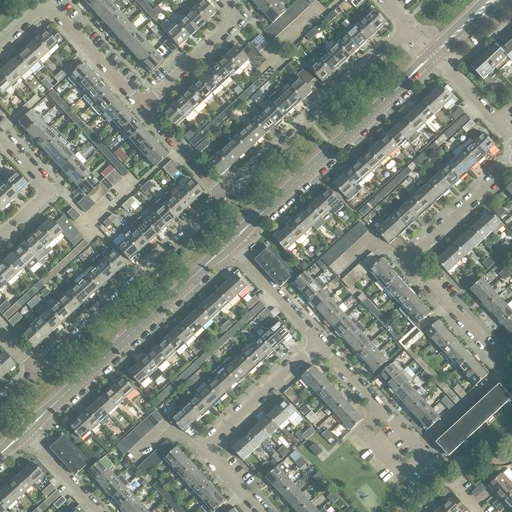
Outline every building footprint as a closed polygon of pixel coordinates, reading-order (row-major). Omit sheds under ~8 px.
[(82,0),(88,6),(89,5),(92,8),(100,0),(82,0)] [(106,0),(100,0),(92,8),(95,11),(94,12),(99,18),(113,6),(106,0)] [(214,13),(202,0),(193,9),(205,22),(214,13)] [(275,0),(262,0),(257,6),(265,15),(278,3),(275,0)] [(303,0),(298,0),(297,2),(305,11),(310,7),(303,0)] [(148,6),(144,2),(139,6),(144,11),(148,6)] [(297,2),(292,6),(300,15),(305,11),(297,2)] [(278,3),(265,15),(273,24),(274,23),(279,19),(283,15),(287,12),(286,12),(278,3)] [(113,6),(99,18),(105,25),(106,24),(109,27),(121,15),(113,6)] [(148,15),(152,12),(153,11),(148,6),(144,11),(148,15)] [(292,6),(288,10),(296,19),(300,15),(292,6)] [(157,7),(153,11),(152,12),(156,16),(161,11),(157,7)] [(196,30),(205,22),(193,9),(184,18),(196,30)] [(287,12),(283,15),(291,24),(296,19),(288,10),(286,12),(287,12)] [(374,10),(365,18),(377,31),(387,23),(374,10)] [(337,16),(333,11),(329,16),(333,20),(337,16)] [(156,16),(152,12),(148,15),(152,20),(156,16)] [(121,15),(109,27),(111,30),(110,30),(116,37),(129,25),(121,15)] [(283,15),(279,19),(287,28),(291,24),(283,15)] [(333,20),(329,16),(324,20),(328,24),(333,20)] [(187,39),(196,30),(184,18),(175,26),(187,39)] [(365,18),(356,27),(368,40),(377,31),(365,18)] [(279,19),(274,23),(282,32),(287,28),(279,19)] [(187,39),(175,26),(172,22),(162,31),(178,47),(187,39)] [(273,24),(269,28),(277,36),(282,32),(274,23),(273,24)] [(129,25),(116,37),(122,43),(123,42),(125,45),(138,34),(129,25)] [(151,30),(155,35),(159,31),(155,26),(151,30)] [(356,27),(347,35),(359,48),(368,40),(356,27)] [(268,29),(265,32),(273,41),(277,36),(269,28),(268,29)] [(319,33),(315,28),(310,33),(314,37),(319,33)] [(44,31),(35,40),(47,53),(61,41),(52,32),(48,36),(44,31)] [(163,36),(159,31),(155,35),(159,40),(163,36)] [(343,31),(334,40),(338,44),(350,57),(359,48),(347,35),(343,31)] [(310,41),(314,37),(310,33),(306,37),(310,41)] [(511,37),(508,33),(504,37),(508,42),(501,49),(500,50),(508,58),(511,63),(511,37)] [(138,34),(125,45),(128,48),(127,48),(133,55),(146,43),(138,34)] [(268,45),(260,36),(256,40),(264,49),(268,45)] [(47,53),(35,40),(26,48),(38,62),(47,53)] [(163,44),(172,53),(176,49),(167,40),(163,44)] [(264,49),(256,40),(251,44),(260,53),(264,49)] [(146,43),(133,55),(138,61),(140,60),(142,63),(154,52),(146,43)] [(258,70),(267,62),(259,53),(260,53),(251,44),(242,52),(249,60),(258,70)] [(338,44),(329,52),(341,65),(350,57),(338,44)] [(500,50),(501,49),(496,44),(488,51),(484,46),(479,50),(499,72),(503,69),(506,66),(508,67),(511,63),(508,58),(500,50)] [(242,52),(237,47),(228,56),(240,68),(249,60),(242,52)] [(38,62),(26,48),(16,57),(29,70),(38,62)] [(499,72),(479,50),(474,55),(479,60),(471,67),(483,80),(489,75),(492,79),(499,72)] [(154,52),(142,63),(145,66),(144,67),(150,73),(163,61),(154,52)] [(329,52),(320,61),(332,74),(341,65),(329,52)] [(57,53),(53,57),(61,66),(66,62),(57,53)] [(240,68),(228,56),(219,64),(231,77),(240,68)] [(29,70),(16,57),(7,65),(19,78),(29,70)] [(67,74),(81,61),(77,57),(63,70),(67,74)] [(308,66),(302,71),(312,81),(317,77),(322,82),(332,74),(320,61),(310,69),(308,66)] [(261,74),(270,66),(267,62),(258,70),(261,74)] [(91,73),(83,63),(70,75),(78,85),(91,73)] [(231,77),(219,64),(210,73),(221,85),(231,77)] [(7,65),(0,71),(0,75),(10,87),(14,91),(20,84),(17,81),(19,78),(7,65)] [(267,80),(276,72),(272,68),(263,76),(267,80)] [(62,79),(67,74),(63,70),(58,75),(62,79)] [(300,79),(291,87),(303,100),(312,92),(306,86),(312,81),(302,71),(297,76),(300,79)] [(100,82),(91,73),(78,85),(86,94),(100,82)] [(221,85),(210,73),(200,81),(212,94),(221,85)] [(10,87),(0,75),(0,99),(2,102),(8,96),(5,92),(10,87)] [(57,83),(62,79),(58,75),(53,79),(57,83)] [(262,85),(267,80),(263,76),(258,80),(262,85)] [(44,79),(41,83),(49,91),(53,88),(44,79)] [(258,89),(262,85),(258,80),(254,84),(258,89)] [(212,94),(200,81),(191,89),(203,102),(212,94)] [(108,91),(100,82),(86,94),(82,98),(91,107),(108,91)] [(253,93),(258,89),(254,84),(249,88),(253,93)] [(434,92),(431,95),(442,107),(451,99),(439,86),(433,91),(434,92)] [(291,87),(282,96),(294,109),(303,100),(291,87)] [(248,97),(253,93),(249,88),(245,93),(248,97)] [(203,102),(191,89),(182,98),(194,111),(203,102)] [(108,91),(91,107),(99,116),(103,112),(116,100),(108,91)] [(277,91),(268,100),(272,104),(284,117),(294,109),(282,96),(277,91)] [(48,95),(53,100),(57,96),(52,92),(48,95)] [(248,97),(245,93),(240,97),(244,101),(248,97)] [(427,97),(421,102),(434,115),(442,107),(431,95),(428,98),(427,97)] [(35,96),(30,100),(34,104),(39,100),(35,96)] [(61,101),(57,96),(53,100),(57,105),(61,101)] [(239,106),(244,101),(240,97),(235,101),(239,106)] [(194,111),(182,98),(173,106),(185,119),(194,111)] [(34,104),(30,100),(26,104),(30,108),(34,104)] [(125,109),(116,100),(103,112),(112,121),(125,109)] [(65,106),(61,101),(57,105),(61,110),(65,106)] [(235,110),(239,106),(235,101),(231,106),(235,110)] [(417,109),(414,112),(425,124),(434,115),(421,102),(415,107),(417,109)] [(16,121),(30,108),(26,104),(12,117),(16,121)] [(272,104),(263,113),(275,126),(277,124),(284,117),(272,104)] [(65,114),(69,110),(65,106),(61,110),(65,114)] [(185,119),(173,106),(164,115),(175,128),(185,119)] [(235,110),(231,106),(226,110),(230,114),(235,110)] [(455,121),(464,113),(460,108),(451,116),(455,121)] [(133,118),(125,109),(112,121),(115,124),(120,130),(133,118)] [(74,115),(69,110),(65,114),(69,119),(74,115)] [(230,114),(226,110),(222,114),(226,118),(230,114)] [(31,111),(18,123),(26,132),(40,120),(31,111)] [(409,113),(404,118),(416,132),(425,124),(414,112),(411,114),(409,113)] [(263,113),(254,121),(266,134),(275,126),(263,113)] [(221,122),(226,118),(222,114),(217,118),(221,122)] [(466,114),(452,127),(456,131),(470,119),(466,114)] [(78,119),(74,115),(69,119),(74,123),(78,119)] [(139,124),(133,118),(120,130),(129,140),(142,128),(139,124)] [(217,126),(221,122),(217,118),(213,122),(217,126)] [(399,125),(396,128),(407,140),(411,144),(420,136),(416,132),(404,118),(398,123),(399,125)] [(82,124),(78,119),(74,123),(78,128),(82,124)] [(40,120),(26,132),(35,141),(48,129),(40,120)] [(466,133),(475,125),(471,120),(462,129),(466,133)] [(254,121),(245,129),(257,143),(266,134),(254,121)] [(212,130),(217,126),(213,122),(208,126),(212,130)] [(82,132),(86,128),(82,124),(78,128),(82,132)] [(48,129),(35,141),(43,150),(56,138),(60,135),(52,126),(48,129)] [(207,135),(212,130),(208,126),(204,130),(207,135)] [(452,127),(448,131),(452,135),(456,131),(452,127)] [(86,137),(91,133),(86,128),(82,132),(86,137)] [(150,137),(142,128),(129,140),(137,149),(150,137)] [(194,128),(184,137),(189,142),(198,133),(194,128)] [(392,129),(386,134),(399,148),(407,140),(396,128),(393,130),(392,129)] [(245,129),(236,138),(248,151),(257,143),(245,129)] [(207,135),(204,130),(199,135),(203,139),(207,135)] [(448,131),(443,135),(448,139),(452,135),(448,131)] [(95,137),(91,133),(86,137),(90,141),(95,137)] [(483,133),(474,141),(485,154),(488,151),(490,152),(496,147),(483,133)] [(381,141),(378,144),(390,156),(399,148),(386,134),(380,140),(381,141)] [(56,138),(43,150),(52,160),(65,148),(68,144),(60,135),(56,138)] [(203,139),(199,135),(190,143),(194,147),(203,139)] [(443,135),(439,139),(443,144),(448,139),(443,135)] [(99,142),(95,137),(90,141),(95,146),(99,142)] [(159,146),(150,137),(137,149),(145,158),(159,146)] [(236,138),(226,146),(239,159),(248,151),(236,138)] [(439,139),(435,143),(439,148),(443,144),(439,139)] [(205,141),(196,149),(200,154),(209,145),(205,141)] [(482,156),(485,154),(474,141),(465,150),(478,163),(484,158),(482,156)] [(103,146),(99,142),(95,146),(99,150),(103,146)] [(435,143),(430,147),(434,152),(439,148),(435,143)] [(374,145),(368,151),(381,164),(390,156),(378,144),(375,147),(374,145)] [(107,151),(103,146),(99,150),(103,155),(107,151)] [(167,155),(159,146),(145,158),(154,167),(167,155)] [(226,146),(217,155),(230,168),(239,159),(226,146)] [(430,147),(426,151),(430,156),(434,152),(430,147)] [(65,148),(52,160),(60,169),(73,157),(65,148)] [(472,169),(478,163),(465,150),(456,158),(468,170),(470,167),(472,169)] [(112,156),(107,151),(103,155),(107,159),(112,156)] [(364,157),(361,160),(372,172),(381,164),(368,151),(363,156),(364,157)] [(426,151),(421,155),(426,160),(430,156),(426,151)] [(123,152),(117,158),(122,162),(127,157),(123,152)] [(73,157),(60,169),(69,178),(82,166),(86,162),(78,153),(73,157)] [(217,155),(208,163),(220,176),(230,168),(217,155)] [(421,155),(417,159),(421,164),(426,160),(421,155)] [(116,160),(112,156),(107,159),(112,164),(116,160)] [(465,173),(468,170),(456,158),(447,166),(460,180),(466,174),(465,173)] [(417,159),(412,163),(417,168),(421,164),(417,159)] [(120,165),(116,160),(112,164),(116,168),(120,165)] [(166,173),(176,165),(172,160),(162,169),(166,173)] [(356,161),(351,167),(363,180),(372,172),(361,160),(358,163),(356,161)] [(412,163),(408,167),(412,172),(417,168),(412,163)] [(128,174),(120,165),(116,168),(124,178),(128,174)] [(171,178),(180,169),(176,165),(166,173),(171,178)] [(82,166),(69,178),(77,187),(90,175),(82,166)] [(110,166),(101,174),(105,178),(109,175),(114,170),(110,166)] [(454,185),(460,180),(447,166),(439,174),(450,186),(453,183),(454,185)] [(346,173),(343,176),(354,189),(358,193),(363,189),(358,185),(363,180),(351,167),(345,172),(346,173)] [(408,167),(404,171),(408,176),(412,172),(408,167)] [(114,170),(109,175),(117,184),(122,179),(114,170)] [(404,171),(399,175),(403,180),(408,176),(404,171)] [(15,173),(6,181),(18,194),(27,186),(15,173)] [(447,189),(450,186),(439,174),(430,182),(442,196),(448,190),(447,189)] [(90,175),(77,187),(85,196),(86,196),(91,192),(95,187),(99,184),(90,175)] [(109,175),(105,179),(113,188),(117,184),(109,175)] [(399,175),(395,179),(399,184),(403,180),(399,175)] [(339,178),(332,183),(349,202),(358,193),(354,189),(343,176),(340,179),(339,178)] [(436,201),(442,196),(430,182),(426,178),(417,186),(421,190),(432,202),(435,200),(436,201)] [(105,179),(100,183),(108,192),(113,188),(105,179)] [(395,179),(390,183),(395,188),(399,184),(395,179)] [(190,180),(180,188),(192,202),(202,193),(190,180)] [(16,196),(18,194),(6,181),(0,186),(0,193),(9,203),(16,196)] [(148,181),(144,185),(148,190),(153,186),(148,181)] [(99,184),(95,187),(104,196),(108,192),(100,183),(99,184)] [(390,183),(386,188),(390,192),(395,188),(390,183)] [(141,188),(139,190),(144,194),(148,190),(144,185),(141,188)] [(95,187),(91,192),(99,201),(104,196),(95,187)] [(180,188),(171,197),(183,210),(192,202),(180,188)] [(386,188),(382,192),(386,196),(390,192),(386,188)] [(322,196),(319,199),(330,211),(334,216),(343,207),(327,189),(321,194),(322,196)] [(429,205),(432,202),(421,190),(412,198),(425,212),(430,207),(429,205)] [(91,192),(86,196),(94,205),(99,201),(91,192)] [(167,192),(158,201),(174,218),(183,210),(171,197),(167,192)] [(382,192),(377,196),(381,200),(386,196),(382,192)] [(0,210),(9,203),(0,193),(0,210)] [(85,196),(81,200),(90,209),(94,205),(86,196),(85,196)] [(377,196),(373,200),(377,204),(381,200),(377,196)] [(130,198),(126,202),(130,207),(134,203),(130,198)] [(419,217),(425,212),(412,198),(403,206),(415,219),(418,216),(419,217)] [(314,200),(309,205),(321,219),(330,211),(319,199),(316,201),(314,200)] [(80,202),(77,204),(84,213),(85,213),(90,209),(81,200),(80,202)] [(373,200),(368,204),(373,208),(377,204),(373,200)] [(158,201),(149,209),(153,214),(165,227),(174,218),(158,201)] [(126,202),(121,207),(125,211),(130,207),(126,202)] [(368,204),(359,212),(363,217),(373,208),(368,204)] [(304,212),(301,215),(313,227),(317,232),(325,224),(321,219),(309,205),(303,211),(304,212)] [(412,221),(415,219),(403,206),(395,215),(407,228),(413,223),(412,221)] [(497,215),(503,209),(500,206),(494,211),(497,215)] [(79,217),(72,209),(66,214),(74,222),(79,217)] [(505,212),(503,209),(497,215),(500,218),(505,212)] [(490,212),(481,220),(492,232),(494,235),(503,226),(501,224),(490,212)] [(153,214),(144,222),(156,235),(165,227),(153,214)] [(112,215),(107,219),(112,224),(116,219),(112,215)] [(297,216),(291,222),(304,235),(313,227),(301,215),(298,217),(297,216)] [(401,234),(407,228),(395,215),(386,223),(397,235),(400,232),(401,234)] [(50,220),(40,228),(52,241),(61,233),(66,239),(70,243),(79,234),(75,230),(71,225),(64,217),(55,225),(50,220)] [(140,218),(131,227),(134,231),(147,244),(156,235),(144,222),(140,218)] [(107,219),(103,223),(107,228),(112,224),(107,219)] [(481,220),(472,229),(483,240),(492,232),(481,220)] [(287,228),(284,231),(295,244),(304,235),(291,222),(285,227),(287,228)] [(360,223),(356,227),(364,235),(368,231),(360,223)] [(394,238),(397,235),(386,223),(377,231),(389,245),(396,239),(394,238)] [(364,235),(356,227),(351,231),(359,239),(364,235)] [(40,228),(31,237),(47,254),(52,250),(48,245),(52,241),(40,228)] [(472,229),(463,237),(474,248),(483,240),(472,229)] [(134,231),(125,239),(138,252),(147,244),(134,231)] [(279,233),(273,238),(286,252),(295,244),(284,231),(281,234),(279,233)] [(359,239),(351,231),(347,235),(355,243),(359,239)] [(79,234),(70,243),(73,247),(83,238),(79,234)] [(355,243),(347,235),(343,239),(351,247),(355,243)] [(31,237),(22,245),(38,262),(42,258),(43,259),(47,254),(31,237)] [(463,237),(454,245),(465,256),(474,248),(463,237)] [(125,239),(116,247),(128,261),(138,252),(125,239)] [(351,247),(343,239),(338,243),(346,251),(351,247)] [(89,244),(85,240),(76,248),(80,253),(89,244)] [(511,247),(507,241),(503,244),(509,250),(511,247)] [(346,251),(338,243),(334,247),(342,255),(346,251)] [(509,250),(503,244),(500,247),(506,253),(509,250)] [(22,245),(13,253),(25,266),(29,271),(38,262),(22,245)] [(454,245),(446,253),(456,265),(465,256),(454,245)] [(342,255),(334,247),(330,251),(337,259),(342,255)] [(75,257),(80,253),(76,248),(71,253),(75,257)] [(280,288),(293,276),(284,268),(268,249),(257,259),(260,262),(258,264),(264,270),(266,268),(268,271),(266,273),(272,279),(274,277),(276,280),(274,282),(280,288)] [(115,273),(124,264),(112,251),(103,260),(115,273)] [(337,259),(330,251),(325,255),(333,263),(337,259)] [(13,253),(3,262),(15,275),(25,266),(13,253)] [(70,261),(75,257),(71,253),(66,257),(70,261)] [(372,253),(368,257),(376,266),(380,262),(372,253)] [(446,253),(437,261),(447,273),(456,265),(446,253)] [(333,263),(325,255),(321,259),(329,267),(333,263)] [(106,281),(115,273),(103,260),(99,256),(90,264),(94,268),(106,281)] [(65,266),(70,261),(66,257),(62,261),(65,266)] [(368,257),(363,261),(371,270),(376,266),(368,257)] [(489,257),(486,260),(491,267),(495,264),(489,257)] [(371,270),(369,271),(378,280),(390,269),(387,266),(389,265),(383,259),(380,262),(376,266),(371,270)] [(491,267),(486,260),(482,263),(488,269),(491,267)] [(61,270),(65,266),(62,261),(57,266),(61,270)] [(363,261),(359,265),(367,274),(369,271),(371,270),(363,261)] [(3,262),(0,264),(0,276),(6,283),(15,275),(3,262)] [(359,265),(355,269),(363,278),(367,274),(359,265)] [(56,274),(61,270),(57,266),(52,270),(56,274)] [(97,290),(106,281),(94,268),(85,276),(97,290)] [(355,269),(350,273),(358,281),(363,278),(355,269)] [(390,269),(378,280),(386,289),(399,276),(394,270),(392,272),(390,269)] [(502,278),(508,272),(505,269),(499,275),(502,278)] [(52,278),(56,274),(52,270),(48,274),(52,278)] [(511,275),(508,272),(502,278),(505,281),(511,275)] [(306,273),(292,285),(298,291),(299,290),(302,293),(314,282),(306,273)] [(350,273),(346,277),(354,285),(358,281),(350,273)] [(47,283),(52,278),(48,274),(43,278),(47,283)] [(230,281),(227,283),(238,295),(247,287),(237,276),(235,274),(229,279),(230,281)] [(471,274),(468,277),(474,283),(477,280),(471,274)] [(88,298),(97,290),(85,276),(76,285),(88,298)] [(399,276),(386,289),(394,298),(406,287),(403,284),(405,283),(399,276)] [(346,277),(341,281),(349,289),(354,285),(346,277)] [(474,283),(468,277),(465,280),(470,286),(474,283)] [(47,283),(43,278),(39,283),(42,287),(47,283)] [(314,282),(302,293),(305,296),(303,298),(309,303),(322,291),(327,287),(319,278),(314,282)] [(479,299),(491,288),(483,279),(471,290),(479,299)] [(42,287),(39,283),(34,287),(38,291),(42,287)] [(238,295),(227,283),(224,286),(223,285),(217,290),(229,304),(238,295)] [(79,306),(88,298),(76,285),(66,293),(79,306)] [(38,291),(34,287),(29,291),(33,295),(38,291)] [(406,287),(394,298),(402,307),(416,294),(410,288),(409,290),(406,287)] [(487,308),(499,297),(491,288),(479,299),(487,308)] [(229,304),(217,290),(211,296),(212,297),(209,300),(220,312),(229,304)] [(33,295),(29,291),(25,295),(29,299),(33,295)] [(322,291),(309,303),(314,309),(315,308),(318,311),(330,299),(322,291)] [(70,315),(79,306),(66,293),(57,302),(70,315)] [(362,294),(358,298),(362,302),(366,298),(362,294)] [(402,307),(399,309),(407,318),(410,315),(422,305),(419,301),(421,300),(416,294),(402,307)] [(25,303),(29,299),(25,295),(21,299),(25,303)] [(250,309),(259,301),(255,297),(246,305),(250,309)] [(495,317),(507,306),(499,297),(487,308),(495,317)] [(366,298),(362,302),(366,307),(371,303),(366,298)] [(25,303),(21,299),(16,303),(20,307),(25,303)] [(330,299),(318,311),(321,314),(319,315),(325,321),(339,308),(330,299)] [(220,312),(209,300),(206,302),(205,301),(199,306),(212,320),(220,312)] [(6,301),(0,306),(0,313),(1,314),(10,306),(6,301)] [(60,323),(70,315),(57,302),(48,310),(60,323)] [(6,320),(20,307),(16,303),(2,316),(6,320)] [(252,319),(265,307),(261,303),(248,315),(252,319)] [(371,303),(366,307),(370,311),(375,307),(371,303)] [(339,308),(325,321),(330,327),(331,325),(334,328),(347,317),(343,313),(347,309),(343,304),(339,308)] [(403,339),(399,343),(407,351),(411,347),(423,336),(419,332),(430,322),(426,318),(432,312),(427,306),(425,308),(422,305),(410,315),(407,318),(416,327),(403,339)] [(212,320),(199,306),(193,312),(195,313),(192,316),(203,328),(212,320)] [(504,326),(511,317),(511,311),(507,306),(495,317),(504,326)] [(375,307),(370,311),(374,316),(379,312),(375,307)] [(271,313),(267,309),(258,317),(262,321),(271,313)] [(51,332),(60,323),(48,310),(39,319),(51,332)] [(379,312),(374,316),(378,320),(383,316),(379,312)] [(17,314),(8,322),(12,326),(21,318),(17,314)] [(247,323),(252,319),(248,315),(243,319),(247,323)] [(203,328),(192,316),(189,319),(187,317),(181,323),(194,336),(203,328)] [(383,316),(378,320),(382,325),(387,321),(383,316)] [(347,317),(334,328),(337,331),(336,333),(341,339),(355,326),(347,317)] [(42,340),(51,332),(39,319),(30,327),(42,340)] [(247,323),(243,319),(239,323),(243,327),(247,323)] [(430,322),(419,332),(423,336),(426,333),(435,342),(447,331),(444,328),(445,326),(440,320),(433,326),(430,322)] [(387,321),(382,325),(386,329),(391,325),(387,321)] [(270,322),(266,325),(270,330),(281,342),(284,340),(286,341),(291,336),(279,322),(274,326),(270,322)] [(355,326),(341,339),(346,344),(348,343),(350,346),(363,335),(367,331),(358,322),(355,326)] [(194,336),(181,323),(175,328),(177,330),(174,332),(185,344),(194,336)] [(243,327),(239,323),(235,327),(239,331),(243,327)] [(281,342),(270,330),(266,325),(262,329),(266,334),(261,338),(274,352),(280,346),(278,345),(281,342)] [(391,325),(386,329),(391,334),(395,330),(391,325)] [(33,349),(42,340),(30,327),(21,335),(33,349)] [(239,331),(235,327),(230,331),(234,335),(239,331)] [(395,330),(391,334),(395,338),(399,334),(395,330)] [(234,335),(230,331),(226,335),(230,340),(234,335)] [(447,331),(435,342),(443,351),(457,339),(451,333),(450,334),(447,331)] [(185,344),(174,332),(171,335),(170,334),(164,339),(176,353),(185,344)] [(399,334),(395,338),(399,343),(403,339),(399,334)] [(230,340),(226,335),(221,339),(225,344),(230,340)] [(363,335),(350,346),(353,349),(352,350),(357,356),(371,343),(363,335)] [(268,357),(274,352),(261,338),(252,346),(264,358),(267,356),(268,357)] [(176,353),(164,339),(158,344),(159,346),(156,349),(167,361),(176,353)] [(225,344),(221,339),(217,343),(221,348),(225,344)] [(457,339),(443,351),(451,360),(463,349),(460,346),(462,344),(457,339)] [(221,348),(217,343),(212,347),(216,352),(221,348)] [(371,343),(357,356),(363,362),(364,361),(367,364),(379,352),(371,343)] [(260,361),(264,358),(252,346),(243,354),(256,368),(262,363),(260,361)] [(216,352),(212,347),(208,352),(212,356),(216,352)] [(411,347),(407,351),(415,360),(419,356),(411,347)] [(167,361),(156,349),(153,351),(152,350),(146,355),(158,369),(167,361)] [(463,349),(451,360),(459,368),(472,356),(467,350),(465,352),(463,349)] [(208,360),(212,356),(208,352),(204,356),(208,360)] [(379,352),(367,364),(370,367),(368,368),(374,374),(387,361),(379,352)] [(2,353),(0,355),(0,368),(5,374),(14,366),(2,353)] [(250,373),(256,368),(243,354),(235,362),(246,375),(249,372),(250,373)] [(158,369),(146,355),(140,361),(141,362),(138,365),(149,377),(158,369)] [(208,360),(204,356),(199,360),(203,364),(208,360)] [(419,356),(415,360),(419,365),(423,361),(419,356)] [(472,356),(459,368),(467,377),(479,367),(476,364),(478,362),(472,356)] [(243,377),(246,375),(235,362),(231,358),(222,366),(238,384),(244,379),(243,377)] [(199,368),(203,364),(199,360),(195,364),(199,368)] [(387,386),(404,370),(396,361),(377,378),(383,384),(384,383),(387,386)] [(423,361),(419,365),(423,369),(427,365),(423,361)] [(199,368),(195,364),(190,368),(194,372),(199,368)] [(149,377),(138,365),(135,368),(134,366),(128,372),(141,385),(149,377)] [(427,365),(423,369),(427,374),(431,370),(427,365)] [(232,390),(238,384),(222,366),(213,374),(217,379),(228,391),(231,388),(232,390)] [(322,376),(314,367),(302,378),(310,386),(322,376)] [(479,367),(467,377),(475,386),(489,374),(483,368),(481,370),(479,367)] [(194,372),(190,368),(186,372),(190,376),(194,372)] [(394,396),(407,383),(412,379),(404,370),(387,386),(390,389),(388,390),(394,396)] [(431,370),(427,374),(431,378),(435,374),(431,370)] [(185,380),(190,376),(186,372),(182,376),(185,380)] [(435,374),(431,378),(435,382),(439,378),(435,374)] [(185,380),(182,376),(177,380),(181,384),(185,380)] [(330,385),(322,376),(310,386),(318,395),(330,385)] [(118,384),(115,386),(126,399),(135,390),(122,377),(116,382),(118,384)] [(439,378),(435,382),(439,387),(443,383),(439,378)] [(225,394),(228,391),(217,379),(208,387),(221,400),(226,395),(225,394)] [(177,388),(181,384),(177,380),(173,384),(177,388)] [(403,403),(416,392),(407,383),(394,396),(399,402),(401,400),(403,403)] [(443,383),(439,387),(443,391),(447,387),(443,383)] [(172,392),(177,388),(173,384),(168,388),(172,392)] [(338,394),(330,385),(318,395),(326,404),(338,394)] [(449,457),(467,441),(511,399),(499,385),(436,443),(449,457)] [(130,403),(126,399),(115,386),(112,389),(110,388),(104,393),(117,407),(122,403),(126,407),(130,403)] [(454,390),(462,399),(466,395),(458,386),(454,390)] [(215,406),(221,400),(208,387),(199,395),(210,407),(213,404),(215,406)] [(447,387),(443,391),(455,405),(460,401),(447,387)] [(172,392),(168,388),(164,392),(168,396),(172,392)] [(298,397),(290,388),(284,394),(292,403),(298,397)] [(163,401),(168,396),(164,392),(159,396),(163,401)] [(410,413),(424,401),(416,392),(403,403),(406,406),(405,408),(410,413)] [(117,407),(104,393),(98,399),(100,400),(97,403),(108,415),(117,407)] [(346,403),(338,394),(326,404),(335,413),(346,403)] [(207,410),(210,407),(199,395),(190,403),(203,417),(209,411),(207,410)] [(163,401),(159,396),(155,400),(159,405),(163,401)] [(301,400),(298,397),(292,403),(295,406),(301,400)] [(441,401),(449,410),(454,406),(446,397),(441,401)] [(300,417),(286,400),(277,409),(287,420),(292,425),(300,417)] [(420,421),(432,410),(424,401),(410,413),(415,419),(417,418),(420,421)] [(108,415),(97,403),(94,405),(93,404),(87,409),(99,423),(108,415)] [(197,422),(203,417),(190,403),(181,411),(192,423),(195,421),(197,422)] [(355,411),(346,403),(335,413),(343,422),(355,411)] [(306,406),(300,411),(304,416),(310,411),(306,406)] [(99,423),(87,409),(81,415),(82,416),(79,419),(90,431),(99,423)] [(287,420),(277,409),(268,417),(279,428),(287,420)] [(440,419),(432,410),(420,421),(422,424),(421,425),(426,431),(440,419)] [(156,411),(151,415),(159,424),(164,420),(156,411)] [(189,426),(192,423),(181,411),(172,419),(185,433),(191,428),(189,426)] [(362,420),(355,411),(343,422),(351,431),(362,420)] [(309,420),(315,415),(312,412),(306,417),(309,420)] [(159,424),(151,415),(147,419),(155,428),(159,424)] [(318,418),(315,415),(309,420),(312,423),(318,418)] [(279,428),(268,417),(259,425),(270,437),(279,428)] [(95,436),(90,431),(79,419),(76,422),(75,420),(69,426),(75,433),(71,436),(82,448),(95,436)] [(155,428),(147,419),(143,423),(151,432),(155,428)] [(151,432),(143,423),(138,427),(146,436),(151,432)] [(270,437),(259,425),(250,433),(261,445),(270,437)] [(146,436),(138,427),(134,431),(142,440),(146,436)] [(311,428),(302,436),(304,438),(306,441),(315,432),(311,428)] [(325,438),(331,432),(328,429),(322,435),(325,438)] [(142,440),(134,431),(129,435),(138,444),(142,440)] [(302,436),(299,432),(296,435),(301,441),(304,438),(302,436)] [(334,435),(331,432),(325,438),(328,441),(334,435)] [(261,445),(250,433),(241,441),(252,453),(261,445)] [(138,444),(129,435),(125,439),(133,448),(138,444)] [(75,476),(88,465),(63,437),(52,447),(55,450),(53,452),(59,458),(61,456),(63,459),(61,461),(67,467),(69,465),(71,468),(69,470),(75,476)] [(133,448),(125,439),(121,443),(129,452),(133,448)] [(176,450),(168,441),(163,445),(171,454),(176,450)] [(252,453),(241,441),(232,450),(243,461),(252,453)] [(129,452),(121,443),(116,447),(125,456),(129,452)] [(323,452),(317,445),(315,444),(310,449),(318,457),(323,452)] [(171,454),(163,445),(159,449),(167,458),(171,454)] [(284,446),(281,449),(287,455),(290,452),(284,446)] [(184,453),(178,447),(176,450),(171,454),(167,458),(165,460),(173,469),(186,457),(183,454),(184,453)] [(167,458),(159,449),(155,453),(163,462),(165,460),(167,458)] [(287,455),(281,449),(278,452),(283,458),(287,455)] [(98,452),(93,456),(98,461),(103,457),(98,452)] [(163,462),(155,453),(150,457),(158,466),(163,462)] [(97,481),(109,470),(113,466),(109,461),(107,463),(104,459),(105,458),(105,457),(87,474),(93,480),(94,478),(97,481)] [(158,466),(150,457),(146,461),(154,470),(158,466)] [(181,478),(195,465),(190,459),(188,460),(186,457),(173,469),(181,478)] [(297,466),(304,460),(301,457),(295,463),(297,466)] [(127,460),(122,464),(127,469),(131,465),(127,460)] [(306,463),(304,460),(297,466),(300,469),(306,463)] [(154,470),(146,461),(141,465),(149,474),(154,470)] [(25,469),(22,471),(33,484),(42,476),(29,462),(23,467),(25,469)] [(266,462),(263,465),(269,471),(272,468),(266,462)] [(274,486),(286,476),(290,472),(282,463),(266,478),(274,486)] [(149,474),(141,465),(137,469),(145,478),(149,474)] [(200,471),(195,465),(181,478),(190,486),(202,475),(199,472),(200,471)] [(269,471),(263,465),(260,468),(266,474),(269,471)] [(492,474),(482,483),(486,488),(490,493),(492,491),(496,495),(510,482),(510,481),(511,479),(511,472),(508,469),(503,474),(503,473),(496,479),(492,474)] [(104,491),(117,479),(109,470),(97,481),(99,484),(98,486),(104,491)] [(18,473),(12,478),(24,492),(33,484),(22,471),(19,474),(18,473)] [(316,481),(322,476),(319,473),(313,478),(316,481)] [(113,499),(125,488),(129,484),(121,475),(117,479),(104,491),(109,497),(110,496),(113,499)] [(198,495),(211,483),(206,477),(205,478),(202,475),(190,486),(198,495)] [(282,496),(294,485),(286,476),(274,486),(282,496)] [(319,484),(325,479),(322,476),(316,481),(319,484)] [(7,485),(4,488),(16,500),(24,492),(12,478),(6,484),(7,485)] [(499,499),(492,505),(496,509),(511,494),(511,483),(510,482),(496,495),(499,499)] [(153,487),(157,491),(162,487),(157,483),(153,487)] [(217,488),(211,483),(198,495),(206,504),(218,492),(215,489),(217,488)] [(482,483),(471,493),(476,498),(486,488),(482,483)] [(46,497),(55,489),(51,484),(42,493),(46,497)] [(291,505),(302,494),(294,485),(282,496),(291,505)] [(166,492),(162,487),(157,491),(161,496),(166,492)] [(0,489),(0,500),(7,508),(16,500),(4,488),(2,491),(0,489)] [(120,509),(133,497),(125,488),(113,499),(116,502),(115,503),(120,509)] [(56,491),(43,503),(47,507),(60,495),(56,491)] [(170,496),(166,492),(161,496),(165,500),(170,496)] [(218,492),(206,504),(201,508),(205,511),(223,511),(225,511),(221,506),(228,500),(222,494),(221,495),(218,492)] [(330,501),(336,496),(333,492),(327,498),(330,501)] [(297,511),(300,511),(310,503),(302,494),(291,505),(297,511)] [(511,494),(496,509),(498,511),(501,511),(507,507),(511,511),(511,509),(511,494)] [(174,500),(170,496),(165,500),(169,505),(174,500)] [(333,504),(339,499),(336,496),(330,501),(333,504)] [(444,501),(440,505),(446,511),(464,511),(467,510),(455,496),(450,500),(446,503),(444,501)] [(57,509),(66,501),(62,497),(53,505),(57,509)] [(134,511),(142,505),(133,497),(120,509),(122,511),(134,511)] [(64,507),(68,511),(69,511),(78,503),(74,498),(64,507)] [(173,509),(178,505),(174,500),(169,505),(173,509)] [(43,503),(39,507),(43,511),(47,507),(43,503)] [(318,511),(310,503),(300,511),(318,511)]
